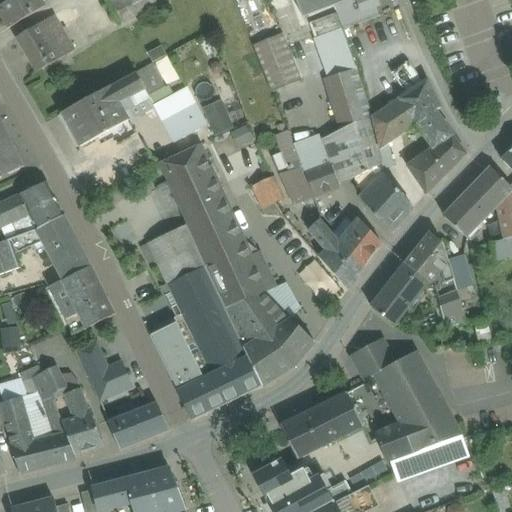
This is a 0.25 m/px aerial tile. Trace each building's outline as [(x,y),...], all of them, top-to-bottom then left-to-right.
[(9,0),(0,6),(0,11),(10,29),(45,8),(39,0),(9,0)] [(108,0),(107,1),(121,26),(134,18),(129,8),(142,0),(108,0)] [(303,18),(296,0),(268,0),(282,34),(301,81),(329,72),(331,78),(357,70),(335,6),(303,18)] [(296,0),(303,18),(335,6),(351,0),(296,0)] [(74,50),(54,16),(15,39),(36,73),(74,50)] [(282,34),(253,46),(272,92),(301,81),(282,34)] [(161,46),(147,54),(153,64),(167,56),(161,46)] [(392,73),(406,95),(423,84),(408,62),(392,73)] [(150,65),(135,73),(145,90),(159,82),(150,65)] [(357,70),(331,78),(325,79),(330,94),(328,95),(361,199),(385,177),(384,171),(379,151),(370,118),(372,118),(357,70)] [(145,90),(135,73),(111,87),(120,104),(145,90)] [(380,150),(399,138),(416,126),(432,149),(453,135),(436,112),(441,108),(428,81),(423,84),(406,95),(372,118),(380,150)] [(163,89),(159,82),(145,90),(120,104),(130,120),(154,107),(149,97),(163,89)] [(163,89),(149,97),(154,107),(174,96),(168,86),(163,89)] [(111,87),(63,113),(81,147),(130,120),(120,104),(111,87)] [(204,106),(215,135),(234,128),(223,99),(204,106)] [(0,177),(24,166),(0,116),(0,177)] [(238,144),(254,139),(249,126),(234,131),(238,144)] [(291,173),(303,168),(295,148),(288,132),(276,136),(291,173)] [(453,135),(432,149),(407,167),(427,195),(466,155),(453,135)] [(380,150),(379,151),(384,171),(394,166),(392,162),(405,158),(399,138),(380,150)] [(322,139),(295,148),(303,168),(304,171),(330,161),(322,139)] [(205,267),(244,348),(292,320),(291,319),(290,320),(265,294),(275,289),(258,254),(251,257),(199,145),(159,164),(188,225),(187,225),(206,267),(205,267)] [(511,151),(502,161),(511,171),(511,151)] [(330,161),(304,171),(314,198),(340,188),(330,161)] [(291,173),(281,176),(293,207),(314,198),(304,171),(303,168),(291,173)] [(490,168),(466,193),(478,205),(483,200),(494,211),(498,208),(505,240),(511,238),(511,189),(510,187),(490,168)] [(412,209),(385,177),(361,199),(390,233),(412,209)] [(265,182),(253,187),(264,210),(275,204),(265,182)] [(46,183),(20,196),(30,215),(37,230),(64,216),(46,183)] [(478,205),(466,193),(444,216),(467,239),(494,211),(483,200),(478,205)] [(20,196),(0,206),(0,230),(13,224),(30,215),(20,196)] [(30,215),(13,224),(19,237),(37,230),(30,215)] [(64,216),(37,230),(42,241),(64,281),(91,268),(82,251),(83,251),(65,217),(64,217),(64,216)] [(325,249),(317,256),(348,291),(363,271),(340,245),(319,221),(309,231),(325,249)] [(360,221),(340,245),(363,271),(382,245),(360,221)] [(206,267),(187,225),(150,244),(157,260),(169,285),(205,267),(206,267)] [(19,237),(17,237),(22,248),(23,251),(42,241),(37,230),(19,237)] [(430,233),(405,264),(429,283),(437,274),(441,273),(444,284),(445,284),(455,281),(450,266),(448,260),(442,242),(430,233)] [(17,237),(10,240),(15,251),(22,248),(17,237)] [(511,256),(511,238),(505,240),(491,244),(496,261),(511,256)] [(10,240),(0,243),(0,276),(21,268),(15,251),(10,240)] [(157,260),(150,244),(141,248),(149,264),(157,260)] [(465,255),(448,260),(450,266),(455,281),(457,290),(466,321),(482,317),(465,255)] [(317,259),(299,271),(319,303),(338,291),(317,259)] [(405,264),(371,307),(396,326),(421,294),(429,283),(405,264)] [(64,281),(50,288),(73,336),(116,315),(92,267),(91,268),(64,281)] [(169,285),(186,320),(213,375),(248,358),(244,348),(205,267),(169,285)] [(445,284),(448,293),(457,290),(455,281),(445,284)] [(429,283),(421,294),(427,299),(437,296),(435,289),(435,288),(429,283)] [(448,293),(437,296),(445,325),(467,324),(466,321),(457,290),(448,293)] [(437,296),(427,299),(435,326),(445,325),(437,296)] [(186,320),(168,328),(195,383),(213,375),(186,320)] [(244,348),(248,358),(263,388),(294,368),(314,343),(292,320),(244,348)] [(0,329),(5,353),(23,349),(18,325),(0,328),(0,329)] [(150,337),(177,392),(195,383),(168,328),(150,337)] [(453,440),(399,339),(374,352),(372,347),(351,357),(365,384),(376,378),(402,426),(376,438),(377,440),(388,463),(453,440)] [(108,369),(108,368),(97,344),(75,351),(87,378),(89,377),(108,369)] [(195,383),(177,392),(192,422),(263,388),(248,358),(213,375),(195,383)] [(89,377),(102,409),(136,397),(122,363),(108,368),(108,369),(89,377)] [(36,441),(55,436),(42,403),(40,404),(28,380),(41,374),(38,366),(18,375),(27,396),(23,397),(36,441)] [(56,408),(67,404),(64,395),(70,393),(58,366),(41,374),(52,398),(56,408)] [(52,398),(41,374),(28,380),(40,404),(42,403),(52,398)] [(62,423),(66,433),(75,455),(104,447),(81,389),(70,393),(64,395),(67,404),(73,419),(62,423)] [(348,394),(280,427),(297,460),(363,428),(348,394)] [(23,397),(0,404),(19,470),(21,475),(76,461),(75,455),(66,433),(55,436),(36,441),(23,397)] [(102,409),(108,423),(142,410),(136,397),(102,409)] [(52,398),(42,403),(55,436),(66,433),(62,423),(56,408),(52,398)] [(142,410),(108,423),(121,450),(170,431),(157,404),(142,410)] [(370,424),(363,428),(371,443),(377,440),(376,438),(370,424)] [(383,455),(307,489),(320,510),(392,474),(383,455)] [(299,474),(292,477),(286,467),(279,465),(253,477),(272,511),(315,511),(320,510),(307,489),(299,474)] [(146,476),(93,490),(94,490),(99,511),(100,511),(131,504),(133,511),(176,511),(185,509),(173,476),(147,483),(146,476)] [(369,487),(335,504),(338,511),(369,511),(379,507),(369,487)] [(99,511),(94,490),(81,494),(85,511),(99,511)] [(55,500),(12,511),(57,511),(57,510),(55,500)]
